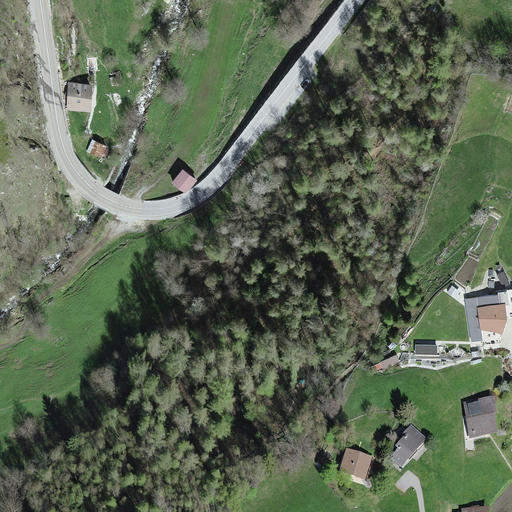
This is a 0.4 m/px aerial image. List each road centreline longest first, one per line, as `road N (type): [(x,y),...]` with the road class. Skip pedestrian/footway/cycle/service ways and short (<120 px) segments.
road 1 (tertiary): [(359,0),(223,179),(198,197),(152,211),(108,204),(68,165),(55,131),(36,0)]
road 2 (track): [(130,211),(46,296),(17,338),(0,342)]
